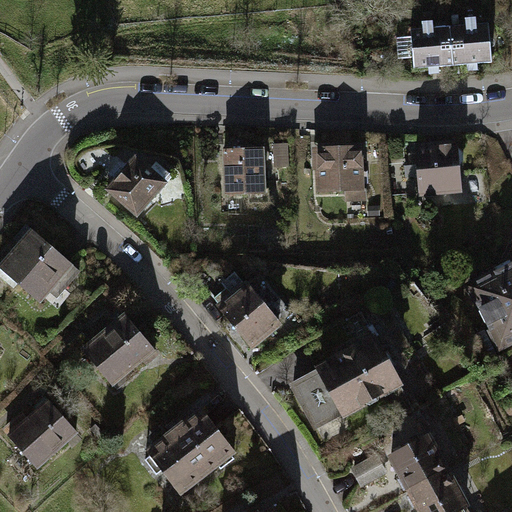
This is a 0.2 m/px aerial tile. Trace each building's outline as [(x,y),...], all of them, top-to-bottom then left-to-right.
[(450,28),(452,66),(469,65),(469,72),(478,71),(477,63),(491,63),(489,24),(477,25),(476,18),(466,18),(467,27),(450,28)] [(452,66),(450,28),(433,29),(432,22),(422,23),(422,29),(410,30),(412,69),(429,68),(429,74),(440,73),(439,66),(452,66)] [(456,144),(416,148),(420,194),(461,190),(456,144)] [(356,146),(314,147),(315,191),(341,190),(342,199),(361,199),(361,188),(357,188),(356,146)] [(222,150),(220,150),(222,194),(245,193),(245,203),(265,202),(265,187),(260,188),(258,148),(222,150)] [(114,178),(105,188),(134,213),(163,181),(160,179),(167,172),(153,160),(147,168),(134,156),(124,167),(120,163),(109,174),(114,178)] [(27,231),(0,262),(0,273),(11,283),(12,281),(35,300),(51,282),(58,288),(73,271),(27,231)] [(511,264),(509,266),(470,285),(501,346),(511,340),(511,264)] [(232,271),(207,290),(249,344),(278,322),(269,310),(272,307),(258,290),(254,294),(246,283),(243,286),(232,271)] [(120,315),(80,348),(111,385),(128,370),(125,366),(147,348),(120,315)] [(375,339),(292,385),(316,428),(399,382),(375,339)] [(19,414),(1,430),(34,466),(73,432),(44,400),(40,404),(23,419),(19,414)] [(162,440),(146,452),(174,489),(209,463),(215,470),(227,460),(222,454),(225,451),(197,414),(181,427),(178,423),(159,437),(162,440)] [(411,491),(448,470),(429,435),(392,455),(411,491)] [(377,457),(354,470),(361,484),(385,472),(377,457)] [(448,470),(411,491),(422,511),(454,511),(467,505),(448,470)]
